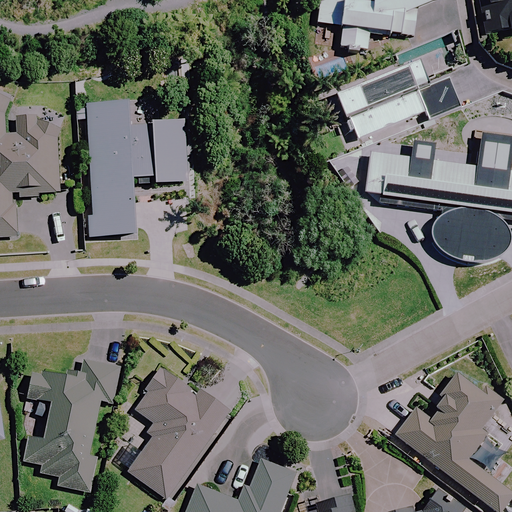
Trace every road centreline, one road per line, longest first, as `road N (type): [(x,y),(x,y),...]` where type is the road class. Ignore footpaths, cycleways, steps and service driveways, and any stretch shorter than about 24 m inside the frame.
road 1 (residential): [(325,402),(251,332),(165,293),(0,298)]
road 2 (residential): [(511,298),(325,402)]
